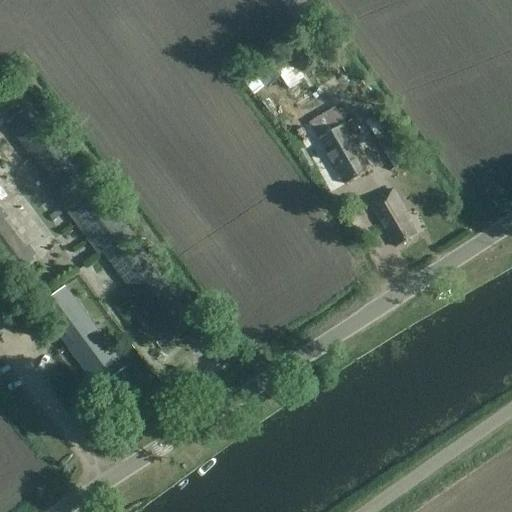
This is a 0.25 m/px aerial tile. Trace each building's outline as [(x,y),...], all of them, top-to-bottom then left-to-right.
[(257,78),(271,100),(304,80),(290,57),(257,78)] [(415,157),(406,142),(381,103),(362,117),(385,155),(395,170),(415,157)] [(309,123),(319,141),(346,125),(351,121),(341,104),(309,123)] [(163,333),(189,314),(34,106),(8,125),(163,333)] [(346,125),(319,141),(317,141),(344,185),(371,169),(346,125)] [(395,189),(372,201),(396,246),(415,236),(405,215),(408,213),(395,189)] [(0,258),(12,275),(33,260),(0,214),(0,258)] [(68,264),(89,250),(72,225),(51,239),(68,264)] [(65,288),(39,308),(97,383),(123,363),(65,288)] [(181,333),(188,342),(205,329),(198,320),(181,333)]
